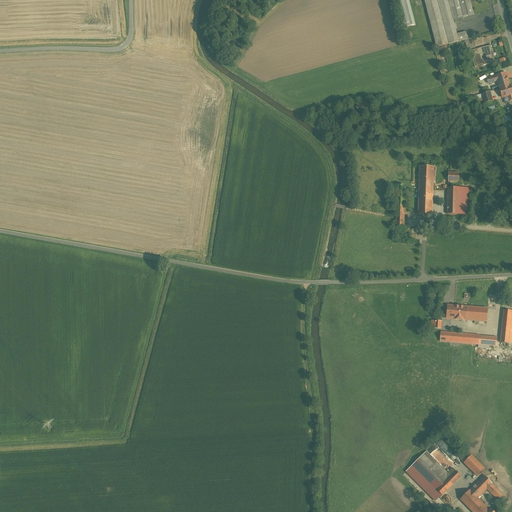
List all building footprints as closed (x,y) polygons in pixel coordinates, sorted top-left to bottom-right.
[(397,0),(404,28),(416,25),(410,0),(397,0)] [(424,0),(436,47),(468,39),(466,32),(456,35),(452,19),(473,14),(469,0),(424,0)] [(473,38),(468,39),(470,49),(476,47),(473,38)] [(490,46),(470,51),(471,54),(472,54),(473,58),(472,58),(475,68),(478,67),(477,66),(482,65),(482,66),(495,62),(493,57),(492,58),(490,52),(492,52),(490,46)] [(497,80),(500,88),(509,85),(506,73),(502,74),(501,73),(498,74),(498,75),(496,76),(487,79),(488,83),(497,80)] [(500,88),(499,88),(502,98),(508,96),(509,101),(511,99),(511,92),(510,85),(509,85),(500,88)] [(490,92),(482,94),(485,103),(492,101),(490,92)] [(420,167),(419,189),(433,189),(433,167),(420,167)] [(448,173),(448,181),(459,182),(459,173),(448,173)] [(396,227),(403,228),(404,219),(405,186),(391,186),(391,197),(397,198),(396,218),(396,227)] [(470,188),(448,188),(447,214),(469,215),(470,188)] [(433,189),(419,189),(418,215),(432,215),(433,189)] [(467,307),(448,305),(447,318),(466,320),(467,307)] [(488,309),(467,307),(466,320),(487,322),(488,309)] [(500,343),(511,343),(511,311),(503,310),(500,343)] [(441,332),(440,341),(496,346),(497,338),(441,332)] [(436,444),(454,463),(459,458),(441,440),(436,444)] [(468,452),(461,459),(477,476),(484,469),(468,452)] [(461,477),(453,468),(447,473),(437,463),(434,466),(423,455),(412,466),(442,495),(461,477)] [(460,499),(472,511),(475,511),(483,505),(477,498),(487,489),(498,501),(503,496),(492,484),(485,476),(470,491),(469,490),(460,499)]
